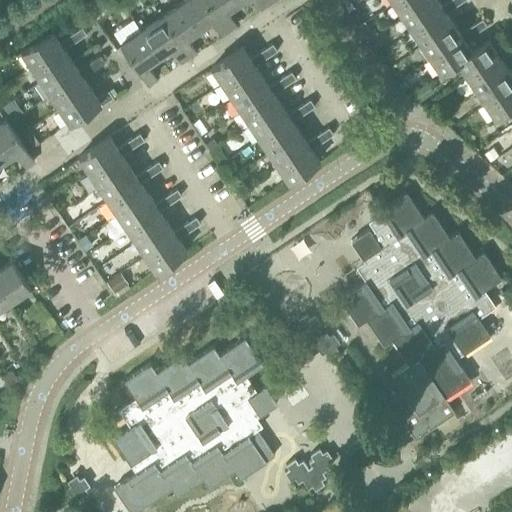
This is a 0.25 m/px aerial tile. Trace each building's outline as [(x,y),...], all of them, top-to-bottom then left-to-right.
[(120,0),(97,0),(89,5),(98,18),(122,2),(120,0)] [(229,30),(208,0),(180,0),(180,1),(199,28),(211,20),(221,35),(229,30)] [(239,1),(237,0),(208,0),(229,30),(236,25),(226,10),(239,1)] [(268,3),(266,0),(237,0),(239,1),(240,0),(255,0),(261,8),(268,3)] [(395,0),(395,1),(404,15),(426,0),(395,0)] [(439,0),(426,0),(404,15),(414,29),(445,8),(443,4),(439,0)] [(458,3),(455,0),(448,0),(443,4),(445,8),(414,29),(423,43),(455,22),(447,11),(458,3)] [(199,28),(180,1),(160,14),(189,56),(196,51),(186,36),(199,28)] [(189,56),(160,14),(140,27),(159,55),(171,47),(181,62),(189,56)] [(472,24),(477,31),(488,24),(483,17),(472,24)] [(455,22),(423,43),(433,57),(464,36),(461,32),(455,22)] [(477,31),(472,24),(461,32),(464,36),(433,57),(442,71),(459,60),(458,59),(473,49),(466,39),(477,31)] [(71,33),(75,40),(86,33),(82,26),(71,33)] [(159,55),(140,27),(119,41),(148,84),(157,78),(147,63),(159,55)] [(378,28),(366,35),(370,42),(382,35),(378,28)] [(20,50),(30,64),(62,43),(60,40),(52,29),(20,50)] [(39,79),(71,58),(64,47),(75,40),(71,33),(60,40),(62,43),(30,64),(39,79)] [(490,38),(473,49),(458,59),(459,60),(468,74),(500,53),(497,49),(490,38)] [(262,50),(266,57),(277,49),(273,42),(262,50)] [(478,88),(509,67),(502,56),(511,49),(511,47),(508,42),(497,49),(500,53),(468,74),(478,88)] [(212,67),(221,81),(252,60),(251,57),(243,46),(212,67)] [(266,57),(262,50),(251,57),(252,60),(221,81),(230,95),(262,74),(255,64),(266,57)] [(89,61),(94,68),(105,60),(100,54),(89,61)] [(71,58),(39,79),(49,93),(81,72),(78,68),(71,58)] [(94,68),(89,61),(78,68),(81,72),(49,93),(58,107),(90,86),(83,75),(94,68)] [(511,71),(509,67),(478,88),(487,102),(511,85),(511,71)] [(280,78),(285,85),(296,77),(291,71),(280,78)] [(262,74),(230,95),(240,109),(271,88),(269,85),(262,74)] [(285,85),(280,78),(269,85),(271,88),(240,109),(249,124),(281,103),(274,92),(285,85)] [(410,87),(405,80),(400,84),(405,91),(410,87)] [(429,82),(413,93),(419,101),(435,90),(429,82)] [(511,85),(487,102),(497,116),(511,106),(511,85)] [(90,86),(58,107),(68,122),(99,101),(101,104),(113,96),(108,89),(97,96),(90,86)] [(14,96),(3,103),(12,117),(23,110),(14,96)] [(299,106),(304,113),(315,105),(310,98),(299,106)] [(281,103),(249,124),(259,138),(290,117),(288,113),(281,103)] [(372,112),(372,111),(367,103),(358,109),(364,117),(372,112)] [(304,113),(299,106),(288,113),(290,117),(259,138),(268,152),(300,131),(293,120),(304,113)] [(0,121),(0,155),(3,160),(15,152),(26,167),(34,162),(5,118),(0,121)] [(318,134),(322,141),(333,133),(329,126),(318,134)] [(31,127),(24,131),(32,145),(39,140),(31,127)] [(300,131),(268,152),(278,166),(309,145),(307,141),(300,131)] [(128,139),(133,146),(144,139),(139,132),(128,139)] [(322,141),(318,134),(307,141),(309,145),(278,166),(287,180),(319,159),(311,148),(322,141)] [(78,157),(88,171),(119,150),(117,147),(110,135),(78,157)] [(97,185),(129,164),(122,154),(133,146),(128,139),(117,147),(119,150),(88,171),(97,185)] [(213,140),(206,145),(211,152),(218,147),(213,140)] [(500,155),(494,147),(486,153),(491,161),(500,155)] [(147,167),(152,174),(163,167),(158,160),(147,167)] [(129,164),(97,185),(107,199),(138,178),(136,175),(129,164)] [(116,213),(148,192),(141,182),(152,174),(147,167),(136,175),(138,178),(107,199),(116,213)] [(166,195),(170,202),(181,195),(177,188),(166,195)] [(484,288),(501,277),(483,250),(474,256),(457,230),(448,236),(431,210),(423,216),(406,190),(379,208),(391,226),(375,236),(369,228),(350,240),(368,266),(359,271),(365,280),(340,297),(357,323),(366,318),(383,344),(392,338),(409,364),(417,358),(443,396),(470,379),(455,356),(490,334),(478,316),(495,305),(484,288)] [(148,192),(116,213),(126,227),(157,206),(155,203),(148,192)] [(135,242),(167,220),(159,210),(170,202),(166,195),(155,203),(157,206),(126,227),(135,242)] [(195,216),(184,223),(189,230),(200,223),(195,216)] [(167,220),(135,242),(145,256),(176,235),(173,231),(167,220)] [(154,270),(186,249),(178,238),(189,230),(184,223),(173,231),(176,235),(145,256),(154,270)] [(87,234),(79,239),(87,250),(95,245),(87,234)] [(0,288),(8,301),(29,287),(11,259),(0,266),(0,288)] [(122,272),(108,282),(116,293),(130,283),(122,272)] [(0,306),(8,301),(0,288),(0,306)] [(328,355),(334,351),(338,349),(335,344),(339,341),(333,332),(329,335),(326,331),(317,337),(315,333),(319,330),(316,325),(320,323),(315,314),(310,317),(307,312),(298,319),(300,323),(296,326),(302,335),(298,338),(301,341),(296,344),(303,354),(307,351),(309,355),(318,349),(321,354),(326,351),(328,355)] [(262,363),(244,336),(219,353),(213,345),(188,362),(182,353),(156,371),(150,362),(124,380),(135,397),(118,408),(130,425),(112,437),(135,471),(113,486),(130,511),(132,511),(170,487),(176,495),(201,478),(207,487),(233,469),(239,478),(265,460),(248,434),(256,429),(251,420),(277,403),(265,385),(256,391),(245,375),(262,363)] [(15,380),(10,373),(4,377),(9,384),(15,380)] [(328,461),(332,458),(326,448),(322,451),(319,447),(310,453),(313,458),(309,461),(311,465),(308,467),(303,458),(298,461),(295,458),(286,464),(288,468),(284,471),(291,480),(295,478),(298,482),(302,479),(307,488),(312,485),(315,489),(325,483),(321,478),(325,475),(322,471),(331,465),(328,461)] [(72,497),(74,495),(76,494),(79,498),(88,492),(85,487),(89,484),(83,475),(65,487),(72,497)]
